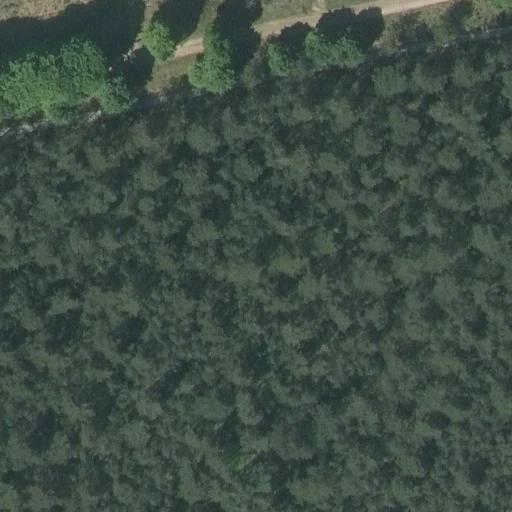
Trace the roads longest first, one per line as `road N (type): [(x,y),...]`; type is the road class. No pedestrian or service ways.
road 1 (track): [(136,62),(435,0)]
road 2 (track): [(0,91),(136,62)]
